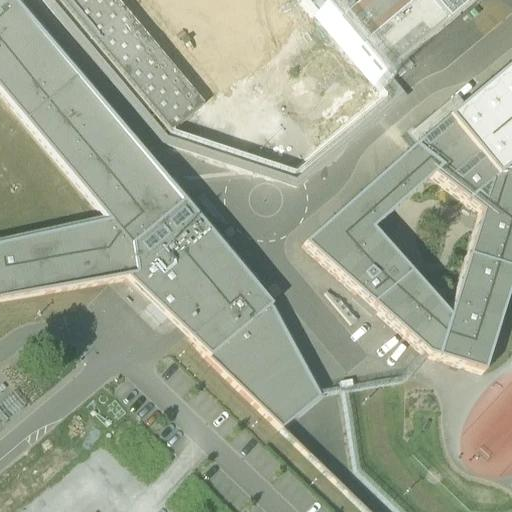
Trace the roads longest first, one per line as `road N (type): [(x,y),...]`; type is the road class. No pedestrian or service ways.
road 1 (unknown): [(298,32),(163,149),(30,0)]
road 2 (unknown): [(120,356),(385,149)]
road 3 (residential): [(0,457),(120,356),(109,345),(50,330),(0,356)]
road 4 (unknown): [(385,149),(511,48)]
road 5 (unknown): [(298,32),(385,149)]
